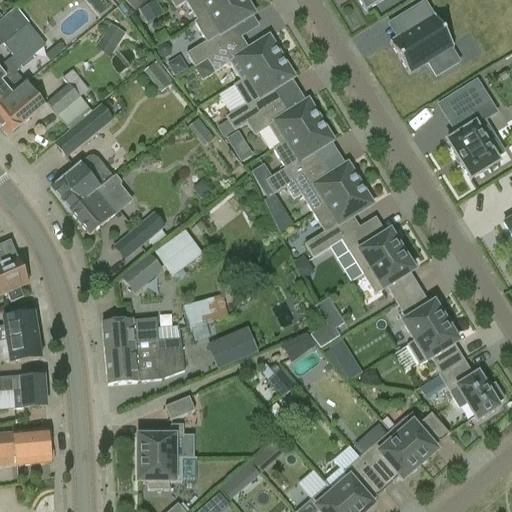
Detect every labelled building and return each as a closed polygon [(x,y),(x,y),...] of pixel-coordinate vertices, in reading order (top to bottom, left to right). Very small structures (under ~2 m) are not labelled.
[(147,0),(125,0),(124,1),(133,12),(147,0)] [(196,24),(234,0),(167,0),(175,11),(185,5),(196,23),(196,24)] [(196,23),(193,25),(205,45),(186,57),(194,71),(207,63),(206,62),(241,40),(234,29),(254,16),(243,0),(234,0),(196,24),(196,23)] [(391,0),(356,0),(364,13),(385,0),(390,0),(391,0)] [(428,0),(415,8),(424,22),(408,32),(427,63),(446,51),(454,65),(475,52),(466,38),(472,35),(452,4),(451,4),(448,0),(428,0)] [(147,27),(164,16),(155,3),(138,14),(147,27)] [(45,48),(27,25),(24,28),(12,14),(0,23),(0,48),(2,47),(12,59),(25,49),(32,59),(45,48)] [(108,60),(124,36),(110,27),(94,50),(108,60)] [(241,40),(206,62),(207,63),(214,75),(229,66),(240,84),(240,85),(280,60),(268,39),(248,52),(241,40)] [(187,71),(179,58),(166,67),(174,80),(187,71)] [(9,60),(0,67),(0,106),(24,86),(18,78),(21,76),(9,60)] [(240,84),(232,89),(245,108),(225,120),(234,134),(246,127),(245,125),(280,104),(273,92),(293,80),(280,60),(240,85),(240,84)] [(143,75),(160,95),(173,85),(155,64),(143,75)] [(67,131),(90,113),(80,100),(88,93),(71,73),(61,81),(66,88),(46,105),(67,131)] [(463,91),(475,112),(488,104),(476,83),(463,91)] [(25,86),(24,86),(0,106),(0,131),(6,139),(44,108),(25,86)] [(280,104),(245,125),(246,127),(253,138),(268,129),(279,147),(280,148),(320,123),(307,103),(287,115),(280,104)] [(90,113),(67,131),(68,133),(53,146),(65,161),(113,122),(100,106),(91,114),(90,113)] [(495,167),(497,166),(496,164),(495,165),(493,161),(502,156),(491,138),(487,141),(471,115),(450,127),(457,139),(447,145),(447,144),(445,145),(446,147),(447,147),(455,160),(454,160),(455,162),(456,161),(460,167),(458,167),(460,169),(468,182),(469,184),(471,182),(495,167)] [(284,172),(264,184),(273,198),(275,197),(286,190),(285,189),(320,167),(313,156),(332,144),(320,123),(280,148),(279,147),(272,152),(284,172)] [(227,140),(242,164),(254,156),(239,132),(227,140)] [(76,169),(77,170),(50,192),(70,216),(111,180),(97,161),(91,159),(87,160),(76,169)] [(320,167),(285,189),(286,190),(293,202),(300,198),(311,216),(359,187),(346,166),(327,179),(320,167)] [(111,180),(70,216),(88,238),(117,214),(131,203),(119,189),(120,185),(114,177),(111,180)] [(511,186),(509,189),(511,193),(511,220),(505,225),(503,226),(504,229),(504,228),(511,240),(511,186)] [(371,207),(359,187),(311,216),(323,235),(304,247),(313,261),(341,244),(340,242),(359,231),(359,230),(352,219),(371,207)] [(275,197),(273,198),(264,204),(279,236),(293,228),(275,197)] [(123,264),(165,229),(153,215),(111,249),(123,264)] [(374,220),(359,230),(359,231),(340,242),(341,244),(362,278),(401,254),(389,234),(385,237),(374,220)] [(183,233),(153,255),(171,280),(201,257),(183,233)] [(0,249),(0,298),(6,296),(10,306),(22,301),(18,291),(28,287),(26,284),(27,283),(29,280),(26,273),(23,272),(21,272),(9,245),(0,249)] [(413,274),(401,254),(362,278),(374,298),(386,291),(396,307),(419,292),(409,276),(413,274)] [(148,257),(119,281),(133,297),(162,274),(148,257)] [(419,292),(396,307),(405,321),(398,325),(411,345),(412,346),(445,325),(433,306),(429,308),(419,292)] [(221,298),(182,309),(188,330),(227,318),(221,298)] [(318,346),(347,330),(330,299),(317,306),(327,326),(311,334),(318,346)] [(0,345),(5,344),(37,339),(33,316),(2,321),(3,329),(0,329),(0,345)] [(155,321),(130,323),(101,326),(104,356),(133,350),(136,350),(136,354),(176,352),(180,348),(180,341),(177,342),(176,329),(156,331),(155,321)] [(457,345),(445,325),(412,346),(411,345),(406,349),(419,369),(435,358),(445,374),(463,363),(453,347),(457,345)] [(257,356),(246,331),(206,348),(216,373),(257,356)] [(305,336),(293,341),(302,357),(308,354),(314,349),(308,341),(305,336)] [(5,344),(0,345),(0,363),(8,362),(9,367),(41,362),(37,339),(5,344)] [(329,351),(351,383),(364,373),(342,342),(329,351)] [(183,374),(180,348),(176,352),(136,354),(136,350),(133,350),(104,356),(106,388),(135,385),(160,383),(183,374)] [(445,374),(438,378),(459,411),(466,406),(476,423),(498,410),(495,406),(503,401),(494,387),(486,391),(477,377),(473,379),(463,363),(445,374)] [(264,369),(260,372),(269,381),(266,384),(282,402),(295,390),(279,373),(275,368),(269,374),(264,369)] [(4,383),(0,382),(0,395),(5,395),(5,396),(12,395),(13,412),(23,412),(23,413),(46,411),(43,381),(21,383),(21,379),(4,381),(4,383)] [(164,410),(170,424),(194,413),(188,399),(164,410)] [(406,419),(389,434),(419,468),(436,453),(433,450),(448,437),(429,415),(419,424),(412,415),(407,420),(406,419)] [(137,462),(173,461),(173,440),(181,440),(181,429),(170,429),(170,432),(148,432),(148,439),(137,439),(137,462)] [(0,462),(2,462),(2,469),(49,466),(47,431),(14,434),(14,435),(0,436),(0,462)] [(363,455),(379,440),(372,432),(355,447),(363,455)] [(389,434),(358,461),(384,492),(399,480),(401,483),(419,468),(389,434)] [(283,457),(272,445),(249,464),(260,476),(283,457)] [(182,461),(173,461),(137,462),(137,484),(147,484),(147,492),(167,492),(167,485),(182,485),(182,461)] [(341,475),(339,472),(323,486),(325,489),(326,489),(345,511),(368,511),(373,508),(370,505),(384,492),(358,461),(341,475)] [(345,511),(326,489),(325,489),(308,504),(314,511),(345,511)] [(225,511),(232,505),(220,493),(199,511),(225,511)]
